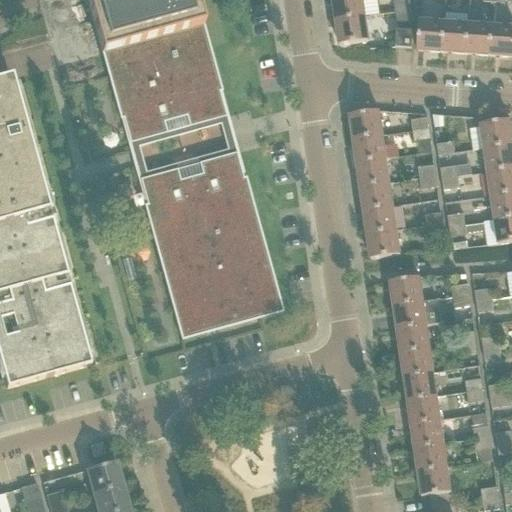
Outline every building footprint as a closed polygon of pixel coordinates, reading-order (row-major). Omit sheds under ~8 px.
[(0,0),(0,78),(79,56),(70,23),(84,19),(80,5),(66,9),(63,0),(0,0)] [(86,0),(120,121),(122,120),(129,145),(166,135),(163,124),(186,117),(189,129),(226,118),(219,93),(222,93),(196,0),(86,0)] [(331,0),(335,22),(365,18),(362,0),(331,0)] [(392,5),(394,14),(410,11),(408,2),(392,5)] [(410,11),(394,14),(396,26),(412,23),(410,11)] [(365,18),(335,22),(339,47),(369,42),(365,18)] [(417,53),(442,54),(444,22),(420,21),(417,53)] [(442,54),(466,56),(468,24),(444,22),(442,54)] [(466,56),(490,58),(492,26),(468,24),(466,56)] [(511,26),(492,26),(490,58),(511,59),(511,26)] [(395,49),(412,50),(413,32),(396,31),(395,49)] [(0,322),(11,319),(16,337),(0,341),(0,357),(4,357),(6,367),(0,368),(6,390),(90,367),(84,345),(78,347),(76,337),(82,335),(72,301),(66,303),(63,293),(69,291),(60,257),(54,259),(51,249),(57,247),(48,213),(42,215),(39,205),(45,203),(36,169),(29,171),(27,161),(33,159),(20,111),(13,113),(11,104),(17,102),(11,80),(0,82),(0,322)] [(349,117),(353,142),(383,137),(379,113),(349,117)] [(410,122),(412,133),(428,131),(427,120),(410,122)] [(481,126),(485,151),(511,146),(511,132),(510,122),(481,126)] [(428,131),(412,133),(414,144),(430,142),(428,131)] [(353,142),(357,166),(386,161),(383,137),(353,142)] [(437,145),(438,157),(454,154),(453,143),(437,145)] [(511,146),(485,151),(488,174),(511,170),(511,146)] [(146,206),(144,207),(181,342),(206,335),(205,330),(257,316),(258,320),(283,313),(246,179),(243,179),(236,154),(199,165),(202,176),(179,182),(176,171),(139,181),(146,206)] [(357,166),(360,189),(390,185),(386,161),(357,166)] [(417,170),(419,181),(435,178),(434,167),(417,170)] [(440,169),(442,181),(458,179),(456,167),(440,169)] [(511,170),(488,174),(492,198),(511,194),(511,170)] [(435,178),(419,181),(421,192),(437,189),(435,178)] [(458,179),(442,181),(443,191),(460,189),(458,179)] [(360,189),(364,213),(393,209),(390,185),(360,189)] [(511,194),(492,198),(495,222),(511,219),(511,194)] [(364,213),(367,237),(397,232),(393,209),(364,213)] [(447,217),(449,229),(465,226),(463,214),(447,217)] [(425,217),(426,228),(442,226),(441,215),(425,217)] [(511,219),(495,222),(499,246),(511,244),(511,219)] [(483,225),(465,228),(466,236),(485,233),(483,225)] [(442,226),(426,228),(428,239),(444,237),(442,226)] [(465,226),(449,229),(450,239),(467,236),(466,236),(465,228),(465,226)] [(397,232),(367,237),(371,261),(400,257),(397,232)] [(467,243),(453,245),(454,252),(468,250),(467,243)] [(390,283),(394,308),(424,304),(420,279),(390,283)] [(452,288),(453,299),(470,297),(468,286),(452,288)] [(474,292),(476,303),(492,301),(491,290),(474,292)] [(470,297),(453,299),(455,310),(471,308),(470,297)] [(492,301),(476,303),(478,314),(494,312),(492,301)] [(394,308),(398,332),(427,327),(424,304),(394,308)] [(398,332),(401,355),(431,351),(427,327),(398,332)] [(459,336),(460,347),(477,344),(475,333),(459,336)] [(481,340),(483,351),(499,349),(498,338),(481,340)] [(477,344),(460,347),(462,358),(478,355),(477,344)] [(499,349),(483,351),(484,362),(501,360),(499,349)] [(401,355),(404,379),(434,375),(431,351),(401,355)] [(404,379),(408,403),(438,399),(434,375),(404,379)] [(466,383),(467,394),(484,392),(482,381),(466,383)] [(488,388),(490,399),(506,396),(505,385),(488,388)] [(484,392),(467,394),(469,405),(485,403),(484,392)] [(506,396),(490,399),(491,410),(508,407),(506,396)] [(408,403),(411,427),(441,422),(438,399),(408,403)] [(411,427),(415,450),(445,446),(441,422),(411,427)] [(488,428),(472,431),(473,442),(489,439),(488,428)] [(495,436),(497,446),(511,444),(511,435),(511,433),(495,436)] [(489,439),(473,442),(475,453),(491,450),(489,439)] [(105,455),(101,444),(90,447),(93,458),(105,455)] [(511,444),(497,446),(498,457),(511,455),(511,444)] [(415,450),(418,474),(448,470),(445,446),(415,450)] [(87,472),(94,495),(123,487),(116,464),(87,472)] [(429,498),(431,509),(457,506),(455,494),(452,494),(448,470),(418,474),(422,499),(429,498)] [(61,479),(47,482),(49,493),(63,490),(61,479)] [(21,490),(25,503),(27,511),(32,511),(43,509),(40,499),(37,486),(21,490)] [(94,495),(98,511),(123,511),(129,510),(123,487),(94,495)] [(480,490),(482,502),(498,500),(496,488),(480,490)] [(62,493),(46,497),(49,508),(65,503),(62,493)] [(498,500),(482,502),(483,511),(489,511),(500,510),(498,500)] [(66,511),(65,503),(49,508),(49,511),(66,511)]
